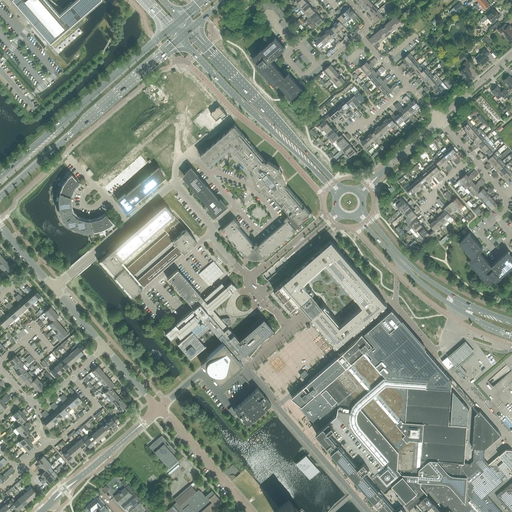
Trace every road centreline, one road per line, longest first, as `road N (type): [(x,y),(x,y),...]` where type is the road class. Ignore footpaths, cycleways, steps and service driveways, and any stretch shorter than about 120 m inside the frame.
road 1 (residential): [(292,331),(247,368),(367,511)]
road 2 (secondary): [(0,196),(180,38)]
road 3 (secondary): [(171,28),(0,177)]
road 4 (secondary): [(180,38),(337,193)]
road 5 (secondary): [(342,189),(189,31)]
road 6 (secondary): [(356,216),(433,293),(511,335)]
road 7 (secondary): [(511,321),(441,289),(361,211)]
road 8 (residential): [(94,185),(172,119),(179,119),(175,162)]
road 9 (tertiary): [(52,501),(158,408)]
road 10 (residential): [(249,511),(158,408)]
